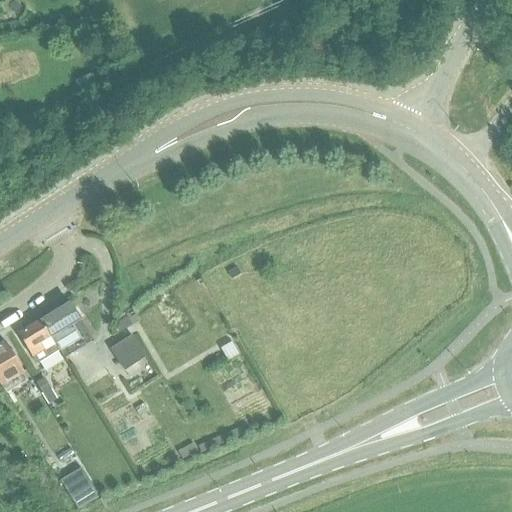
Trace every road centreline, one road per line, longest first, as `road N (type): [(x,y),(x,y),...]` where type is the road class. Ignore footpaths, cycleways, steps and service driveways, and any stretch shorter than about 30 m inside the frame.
road 1 (unclassified): [(389,121),(338,97),(241,100),(156,139),(136,163)]
road 2 (unclassified): [(136,163),(283,116),(389,121)]
road 3 (secondary): [(500,373),(378,425),(320,462)]
road 4 (secondary): [(320,462),(379,451),(509,404)]
road 5 (unclassified): [(410,130),(484,0)]
road 6 (residential): [(0,317),(60,271),(46,213)]
road 7 (secondary): [(199,511),(320,462)]
